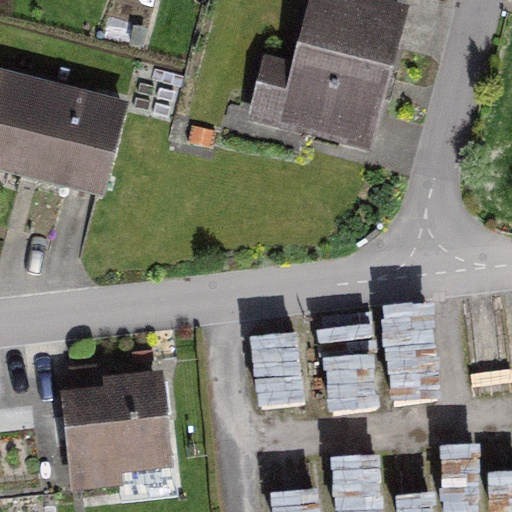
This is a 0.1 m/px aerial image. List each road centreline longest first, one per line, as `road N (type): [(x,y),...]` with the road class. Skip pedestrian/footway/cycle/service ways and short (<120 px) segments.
road 1 (residential): [(412,273),(0,322)]
road 2 (residential): [(412,273),(479,0)]
